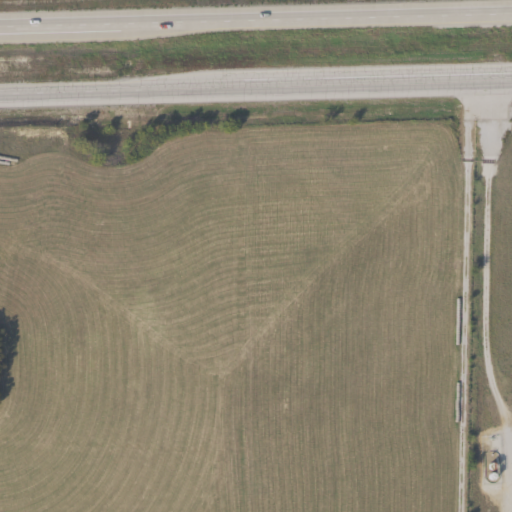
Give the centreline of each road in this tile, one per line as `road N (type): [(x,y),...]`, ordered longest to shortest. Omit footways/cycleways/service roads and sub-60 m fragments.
road 1 (trunk): [(511,12),(0,28)]
road 2 (trunk): [(0,93),(511,80)]
